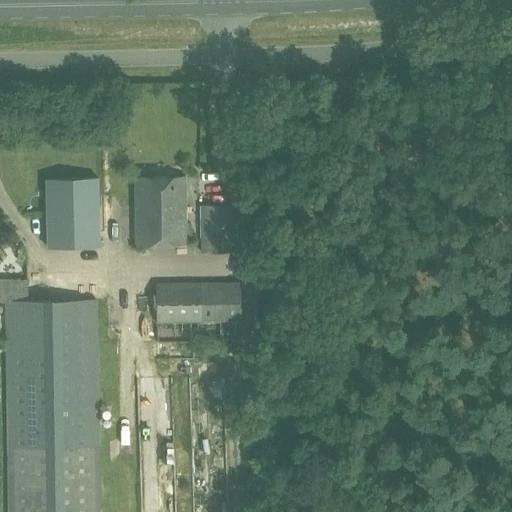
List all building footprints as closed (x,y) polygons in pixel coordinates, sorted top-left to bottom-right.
[(133,176),(135,244),(186,243),(184,174),(133,176)] [(44,178),(46,246),(98,245),(96,177),(44,178)] [(199,204),(200,251),(233,251),(232,203),(199,204)] [(5,301),(8,447),(9,511),(100,511),(98,445),(95,299),(26,300),(26,278),(5,278),(5,299),(5,301)] [(156,281),(157,341),(235,341),(235,319),(240,319),(239,280),(156,281)] [(204,421),(205,439),(215,438),(213,420),(204,421)] [(222,445),(225,494),(240,493),(237,444),(222,445)] [(157,501),(157,511),(186,511),(186,499),(157,501)]
